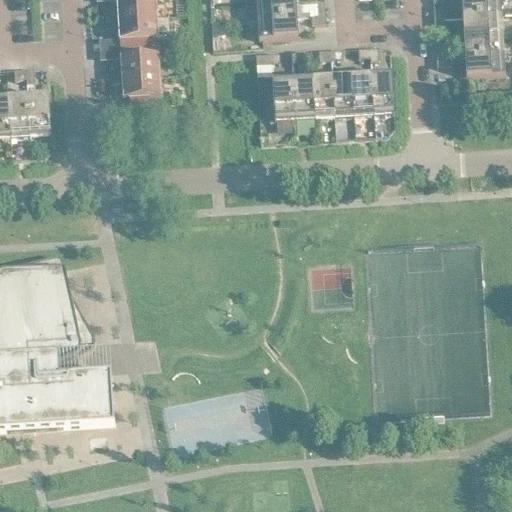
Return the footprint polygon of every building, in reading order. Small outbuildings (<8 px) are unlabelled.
[(120,0),(121,21),(161,19),(159,0),(120,0)] [(292,0),(260,2),(261,22),(300,19),(298,0),(292,0)] [(465,0),(466,20),(505,17),(503,0),(465,0)] [(318,6),(319,18),(329,17),(328,5),(318,6)] [(437,9),(437,21),(447,21),(446,9),(437,9)] [(319,18),(314,18),(315,27),(329,26),(329,17),(319,18)] [(466,20),(468,39),(506,37),(505,17),(466,20)] [(121,21),(123,51),(162,48),(161,19),(121,21)] [(300,19),(261,22),(263,41),(262,41),(262,42),(301,40),(300,19)] [(447,21),(437,21),(438,33),(448,33),(447,21)] [(228,24),(215,25),(216,37),(229,36),(228,24)] [(468,39),(469,59),(507,56),(506,37),(468,39)] [(123,51),(125,80),(164,78),(162,48),(123,51)] [(439,49),(440,60),(449,60),(449,48),(439,49)] [(374,60),(374,65),(382,65),(382,50),(373,51),(374,60)] [(362,61),(374,60),(373,51),(361,51),(362,61)] [(346,52),(334,53),(335,63),(347,62),(346,52)] [(335,63),(334,53),(322,54),(323,63),(335,63)] [(307,64),(307,55),(295,55),(295,65),(307,64)] [(283,56),(271,57),(272,67),(284,66),(283,56)] [(507,56),(469,59),(470,80),(509,77),(509,76),(508,76),(507,56)] [(449,60),(440,60),(440,69),(455,68),(454,59),(449,60)] [(30,82),(30,86),(39,86),(38,71),(29,72),(30,76),(30,82)] [(18,82),(30,82),(30,76),(29,72),(17,73),(18,82)] [(164,78),(125,80),(126,101),(139,100),(139,109),(153,108),(153,107),(152,99),(165,98),(164,78)] [(396,79),(375,80),(377,118),(396,117),(398,117),(396,79)] [(375,80),(355,81),(358,119),(377,118),(375,80)] [(355,81),(336,82),(338,121),(358,119),(355,81)] [(336,82),(316,83),(318,122),(338,121),(336,82)] [(316,83),(297,84),(299,123),(318,122),(316,83)] [(299,123),(297,84),(277,86),(277,85),(276,85),(278,125),(280,125),(280,124),(299,123)] [(52,100),(31,101),(34,139),(53,138),(53,139),(54,138),(52,100)] [(22,102),(12,102),(14,141),(34,139),(31,101),(22,102)] [(12,102),(0,102),(0,141),(14,141),(12,102)] [(195,106),(186,107),(187,114),(196,114),(195,106)] [(0,433),(118,426),(115,374),(63,377),(62,365),(93,351),(95,350),(96,349),(97,348),(98,347),(98,345),(98,343),(98,341),(97,340),(75,298),(73,291),(67,265),(67,264),(66,262),(65,261),(64,261),(63,260),(62,260),(61,260),(60,260),(20,268),(13,270),(0,276),(0,433)]
